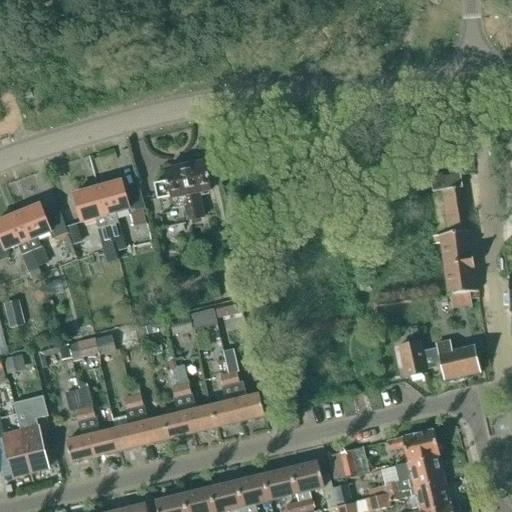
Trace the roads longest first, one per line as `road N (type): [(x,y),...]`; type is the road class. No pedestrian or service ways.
road 1 (residential): [(500,511),(467,400),(0,511)]
road 2 (tertiary): [(0,161),(229,100),(473,81)]
